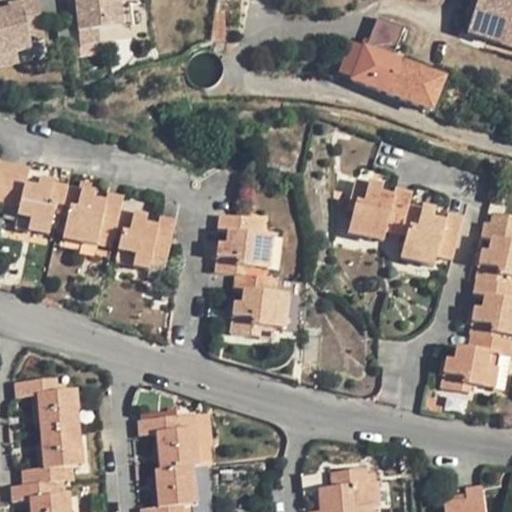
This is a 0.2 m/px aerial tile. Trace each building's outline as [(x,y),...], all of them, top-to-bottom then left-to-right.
[(121,16),(119,0),(77,0),(83,44),(101,42),(124,39),(121,16)] [(511,0),(477,0),(470,40),(511,48),(511,0)] [(39,1),(23,4),(25,15),(21,16),(7,18),(0,19),(0,64),(2,64),(17,61),(21,60),(34,58),(31,40),(46,37),(39,1)] [(6,9),(7,18),(21,16),(25,15),(23,4),(8,8),(6,9)] [(133,14),(121,16),(124,39),(135,38),(133,14)] [(380,24),(368,54),(399,65),(400,63),(411,36),(380,24)] [(102,51),(101,42),(83,44),(83,53),(102,51)] [(399,65),(368,54),(358,79),(389,91),(388,94),(432,111),(444,80),(400,63),(399,65)] [(0,73),(23,69),(21,60),(17,61),(2,64),(0,64),(0,73)] [(0,204),(6,206),(15,167),(1,163),(0,166),(0,204)] [(29,170),(15,167),(6,206),(20,209),(16,227),(32,231),(34,222),(52,227),(55,213),(61,215),(68,188),(41,182),(39,190),(25,187),(29,170)] [(383,188),(356,182),(349,209),(355,210),(352,223),(370,227),(368,236),(384,240),(387,229),(401,233),(408,206),(411,195),(398,191),(396,199),(381,195),(383,188)] [(92,194),(68,188),(61,215),(68,217),(64,230),(80,234),(78,244),(92,248),(96,233),(112,238),(117,213),(120,199),(106,195),(103,205),(90,202),(92,194)] [(436,213),(408,206),(401,233),(401,236),(408,237),(404,251),(422,256),(419,264),(436,268),(439,257),(453,261),(463,218),(450,215),(447,223),(434,220),(436,213)] [(144,219),(117,213),(112,238),(120,240),(116,253),(134,258),(131,269),(146,272),(149,261),(165,265),(175,224),(158,220),(155,229),(143,226),(144,219)] [(262,223),(221,219),(219,233),(229,234),(228,248),(221,247),(217,274),(237,276),(245,277),(246,270),(257,272),(260,252),(270,253),(271,239),(261,238),(262,223)] [(52,227),(34,222),(32,231),(50,236),(52,227)] [(352,223),(350,231),(368,236),(370,227),(352,223)] [(483,252),(478,281),(505,287),(507,279),(511,279),(511,229),(487,224),(484,239),(492,241),(489,254),(483,252)] [(80,234),(64,230),(62,240),(78,244),(80,234)] [(404,251),(402,260),(419,264),(422,256),(404,251)] [(270,253),(260,252),(257,272),(268,273),(270,253)] [(134,258),(116,253),(113,264),(131,269),(134,258)] [(245,277),(237,276),(237,291),(245,293),(244,306),(235,305),(233,332),(260,336),(261,329),(276,331),(278,313),(288,314),(290,298),(276,296),(278,282),(245,277)] [(511,288),(505,287),(478,281),(476,296),(485,298),(483,311),(478,310),(472,336),(499,341),(500,335),(511,337),(511,288)] [(288,314),(278,313),(276,331),(286,332),(288,314)] [(338,367),(351,382),(355,387),(370,374),(322,320),(305,335),(336,370),(338,367)] [(511,344),(499,341),(472,336),(469,352),(458,350),(455,364),(448,362),(443,389),(469,394),(471,387),(485,390),(489,370),(497,373),(500,358),(510,361),(511,349),(511,344)] [(489,370),(485,390),(493,392),(497,373),(489,370)] [(58,380),(15,383),(16,400),(37,398),(40,434),(82,432),(80,413),(82,413),(79,391),(59,393),(58,380)] [(182,418),(138,422),(140,438),(157,436),(160,472),(196,469),(201,468),(198,431),(183,432),(182,418)] [(82,432),(40,434),(43,470),(23,471),(24,488),(53,485),(67,483),(66,469),(85,467),(82,432)] [(141,511),(140,511),(185,511),(185,509),(198,508),(196,469),(160,472),(155,473),(159,509),(141,511)] [(369,470),(332,474),(333,488),(320,489),(322,511),(372,511),(372,507),(382,506),(380,483),(370,484),(369,470)] [(72,511),(71,495),(54,496),(53,485),(24,488),(10,489),(12,502),(30,500),(30,511),(72,511)] [(484,511),(482,486),(468,487),(469,498),(446,501),(447,511),(484,511)]
